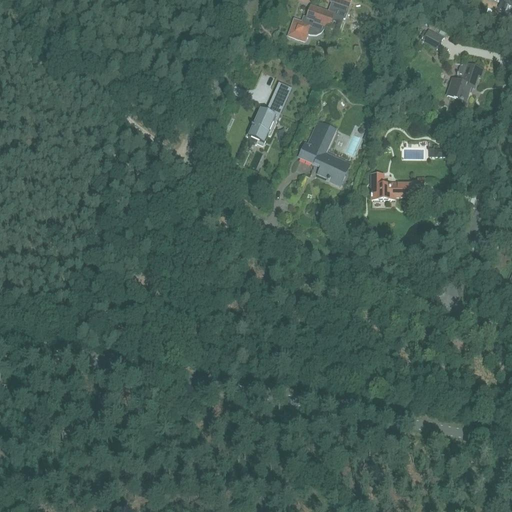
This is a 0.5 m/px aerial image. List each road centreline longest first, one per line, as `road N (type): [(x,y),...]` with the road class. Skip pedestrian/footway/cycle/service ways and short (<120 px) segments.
road 1 (tertiary): [(511,442),(0,344)]
road 2 (residential): [(447,305),(286,238),(222,198),(184,161),(250,0)]
road 3 (track): [(0,11),(184,161)]
road 4 (residential): [(447,305),(511,131)]
